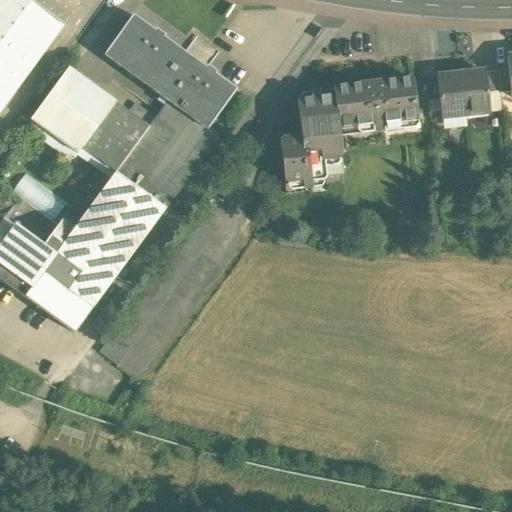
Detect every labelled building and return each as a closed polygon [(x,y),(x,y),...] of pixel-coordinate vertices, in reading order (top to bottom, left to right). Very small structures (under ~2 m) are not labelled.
[(27,0),(0,0),(0,115),(65,26),(27,0)] [(236,92),(133,17),(105,56),(167,102),(208,131),(236,92)] [(115,104),(68,70),(28,125),(33,129),(29,134),(66,161),(69,156),(74,159),(77,156),(82,149),(82,150),(114,105),(115,104)] [(507,71),(496,72),(498,94),(510,93),(507,71)] [(496,72),(484,74),(486,96),(498,94),(496,72)] [(484,73),(460,76),(465,116),(488,113),(486,96),(484,74),(484,73)] [(460,76),(436,79),(441,119),(465,116),(460,76)] [(409,79),(335,87),(332,90),(333,96),(320,97),(320,93),(310,94),(311,98),(300,100),(296,104),(300,136),(283,138),(279,143),(283,181),(288,185),(302,183),(303,190),(313,189),(312,184),(322,183),(325,180),(323,163),(338,161),(342,157),(339,132),(372,128),(373,136),(384,134),(384,127),(418,123),(414,83),(409,79)] [(127,115),(114,105),(82,150),(115,174),(165,210),(217,138),(208,131),(167,102),(147,129),(146,128),(127,115)] [(153,118),(134,105),(127,115),(146,128),(153,118)] [(82,150),(82,149),(77,156),(110,180),(115,174),(82,150)] [(17,191),(33,199),(41,182),(25,174),(17,191)] [(54,258),(43,273),(92,309),(165,210),(115,174),(110,180),(54,258)] [(215,231),(197,218),(98,353),(116,367),(215,231)] [(0,248),(14,229),(3,221),(0,225),(0,248)] [(14,229),(0,248),(0,279),(25,297),(43,273),(54,258),(14,229)] [(92,309),(43,273),(25,297),(75,333),(92,309)]
